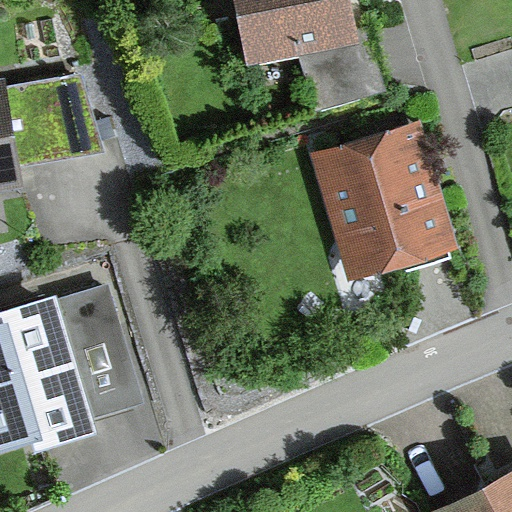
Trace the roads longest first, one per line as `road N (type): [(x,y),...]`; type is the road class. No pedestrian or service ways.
road 1 (residential): [(102,511),(511,332)]
road 2 (unknown): [(93,189),(184,476)]
